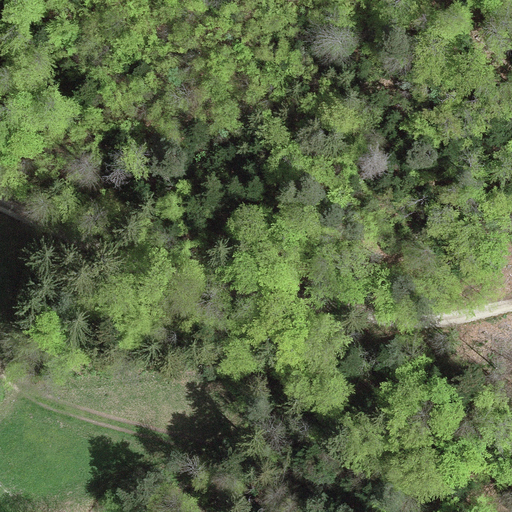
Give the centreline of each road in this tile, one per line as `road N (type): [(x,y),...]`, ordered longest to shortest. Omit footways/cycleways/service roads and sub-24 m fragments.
road 1 (track): [(0,210),(144,269),(330,313),(449,321),(511,305)]
road 2 (track): [(3,386),(107,427),(394,511)]
